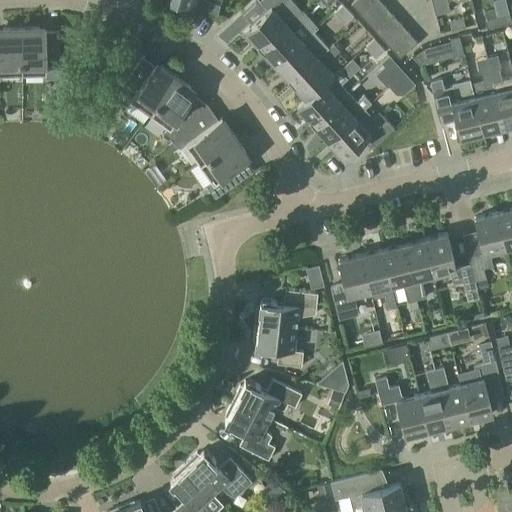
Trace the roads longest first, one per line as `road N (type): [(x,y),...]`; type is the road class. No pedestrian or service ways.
road 1 (residential): [(0,488),(64,488),(134,464),(190,417),(226,341),(226,248),(238,229),(304,210)]
road 2 (residential): [(304,210),(278,147),(233,90),(153,27),(112,8)]
road 3 (residential): [(304,210),(511,160)]
